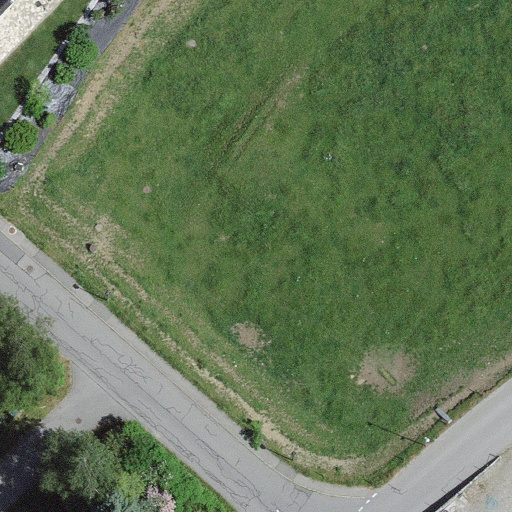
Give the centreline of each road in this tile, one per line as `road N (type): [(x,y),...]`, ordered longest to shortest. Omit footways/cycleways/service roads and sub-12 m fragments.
road 1 (residential): [(0,258),(286,511)]
road 2 (residential): [(381,511),(511,403)]
